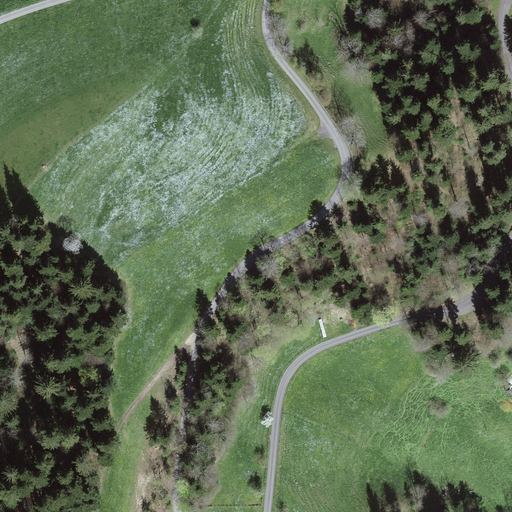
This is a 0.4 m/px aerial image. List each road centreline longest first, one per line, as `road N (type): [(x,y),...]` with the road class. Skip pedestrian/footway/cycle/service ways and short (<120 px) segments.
road 1 (track): [(176,511),(179,413),(198,322),(240,267),(321,211),(341,180),(341,155),(322,112),(269,37),(266,0)]
road 2 (track): [(511,241),(484,287),(459,306),(374,327),(298,362),(278,400),(266,511)]
